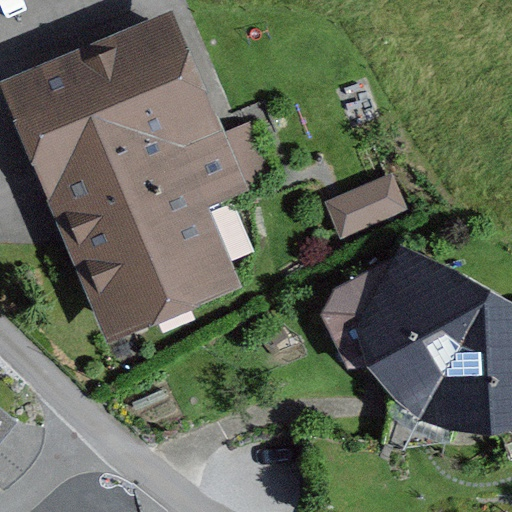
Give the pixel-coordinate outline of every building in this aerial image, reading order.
[(209,254),(242,239),(221,190),(229,186),(209,140),(187,149),(178,127),(200,118),(161,27),(24,86),(74,203),(65,207),(113,320),(218,275),(209,254)] [(395,174),(334,196),(346,231),(408,208),(395,174)] [(400,393),(447,420),(511,417),(511,320),(418,259),(368,335),(400,393)] [(0,439),(22,416),(0,396),(0,439)] [(319,511),(382,511),(387,442),(312,438),(322,467),(319,511)]
